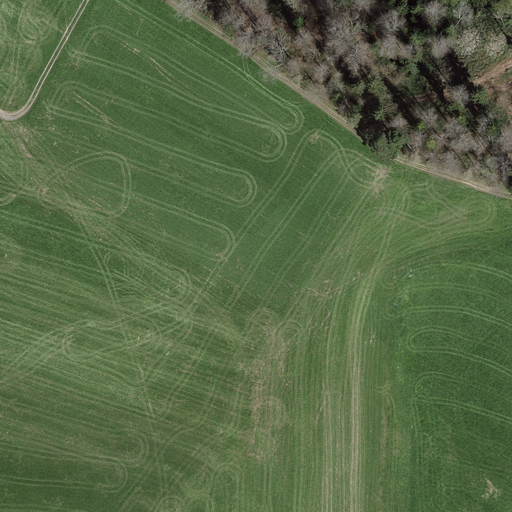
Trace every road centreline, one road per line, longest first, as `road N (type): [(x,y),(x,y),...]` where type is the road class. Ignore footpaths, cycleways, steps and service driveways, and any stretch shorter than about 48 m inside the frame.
road 1 (track): [(173,0),(380,151),(511,193)]
road 2 (track): [(0,112),(21,114),(87,0)]
